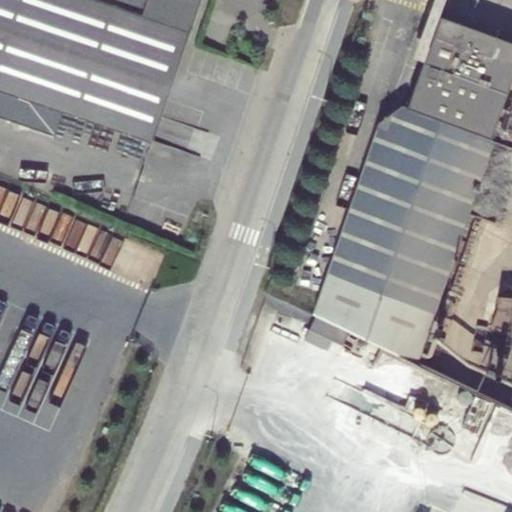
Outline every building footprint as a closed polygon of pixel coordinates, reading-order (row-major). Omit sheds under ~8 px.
[(0,0),(0,117),(53,135),(61,111),(151,143),(201,0),(0,0)] [(489,138),(511,74),(511,43),(439,17),(406,107),(406,110),(400,105),(377,123),(312,314),(315,316),(347,332),(416,365),(494,141),(489,138)] [(337,169),(352,174),(362,145),(347,140),(337,169)] [(325,210),(336,213),(343,188),(331,185),(325,210)] [(511,287),(509,287),(493,336),(511,341),(511,287)] [(341,344),(347,332),(315,316),(304,338),(327,351),(332,339),(341,344)]
